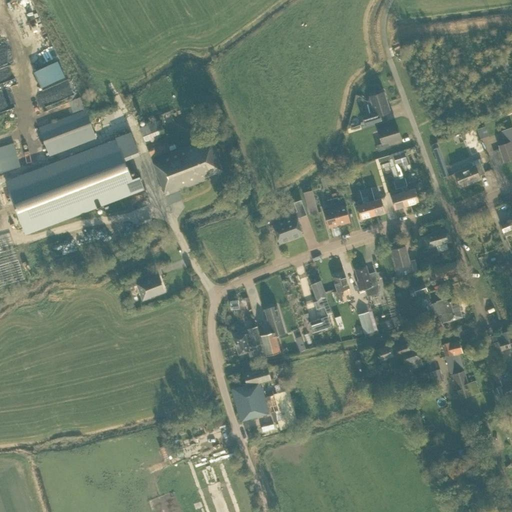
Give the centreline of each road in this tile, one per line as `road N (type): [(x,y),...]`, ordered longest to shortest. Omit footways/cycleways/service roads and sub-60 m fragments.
road 1 (unclassified): [(266,511),(215,357),(211,321),(219,295),(297,258),(443,213)]
road 2 (residential): [(429,340),(484,326),(449,212)]
road 3 (residential): [(443,213),(389,59)]
